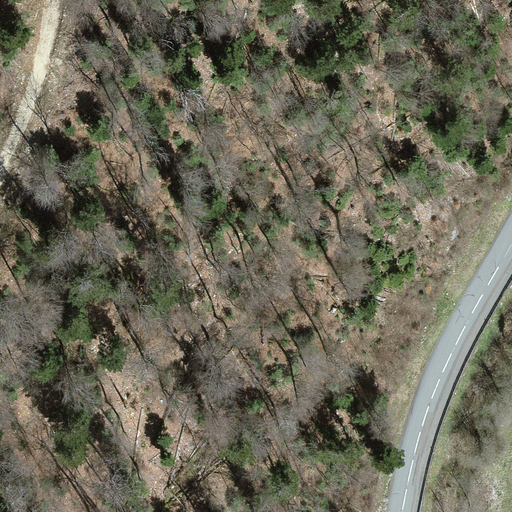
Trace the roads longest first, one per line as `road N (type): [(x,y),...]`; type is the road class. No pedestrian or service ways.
road 1 (secondary): [(402,511),(434,389),(511,243)]
road 2 (track): [(47,0),(40,59),(0,167)]
